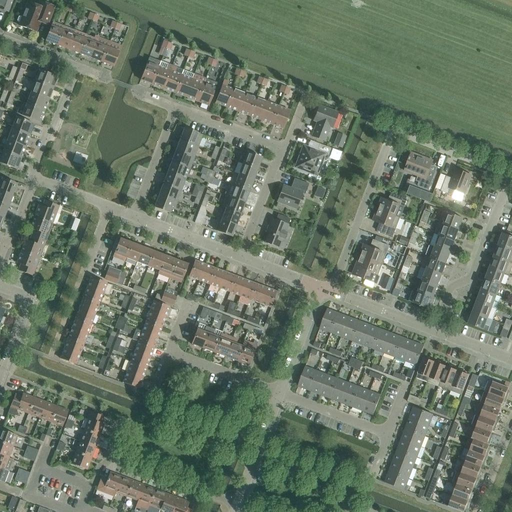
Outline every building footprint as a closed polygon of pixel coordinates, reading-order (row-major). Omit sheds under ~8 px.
[(0,0),(0,8),(9,12),(11,6),(13,0),(0,0)] [(42,19),(49,22),(55,7),(40,2),(38,6),(28,2),(22,17),(21,16),(19,17),(17,21),(18,22),(20,23),(19,26),(37,33),(42,19)] [(94,6),(91,12),(104,18),(107,12),(94,6)] [(113,21),(125,27),(128,20),(116,15),(113,21)] [(46,41),(57,45),(64,27),(53,22),(46,41)] [(76,31),(64,27),(57,45),(69,50),(76,31)] [(76,31),(69,50),(80,54),(87,35),(76,31)] [(94,38),(87,35),(80,54),(91,58),(99,37),(95,35),(94,38)] [(110,42),(99,37),(91,58),(102,62),(110,42)] [(122,46),(110,42),(102,62),(114,67),(119,52),(122,46)] [(161,62),(149,58),(141,80),(152,85),(159,67),(159,66),(161,62)] [(172,66),(161,62),(159,66),(159,67),(152,85),(164,89),(172,66)] [(240,62),(237,69),(250,73),(253,66),(240,62)] [(22,77),(25,71),(27,65),(23,63),(20,69),(18,75),(22,77)] [(182,75),(181,75),(175,72),(177,68),(172,66),(164,89),(175,93),(182,75)] [(38,76),(35,82),(53,89),(58,77),(37,69),(35,75),(38,76)] [(186,97),(195,75),(183,71),(181,75),(182,75),(175,93),(186,97)] [(195,75),(186,97),(197,102),(204,83),(205,79),(195,75)] [(197,102),(209,106),(217,84),(205,79),(204,83),(197,102)] [(216,103),(227,108),(234,89),(227,87),(229,81),(224,80),(222,85),(216,103)] [(53,89),(35,82),(31,93),(49,100),(53,89)] [(238,112),(245,94),(234,89),(227,108),(238,112)] [(49,100),(31,93),(27,104),(45,111),(49,100)] [(250,116),(257,98),(245,94),(238,112),(250,116)] [(257,98),(250,116),(261,120),(268,102),(257,98)] [(272,125),(279,106),(268,102),(261,120),(272,125)] [(18,110),(17,114),(41,123),(45,111),(27,104),(24,111),(20,109),(18,110)] [(290,110),(279,106),(272,125),(283,129),(290,110)] [(312,137),(325,141),(330,127),(333,128),(338,113),(319,106),(314,121),(318,122),(312,137)] [(17,117),(12,129),(30,136),(35,124),(17,117)] [(198,147),(198,146),(203,135),(184,128),(180,140),(198,147)] [(30,136),(12,129),(8,140),(26,147),(30,136)] [(334,145),(342,148),(346,137),(339,134),(334,145)] [(8,140),(4,151),(22,158),(26,147),(8,140)] [(198,147),(180,140),(176,151),(194,158),(198,147)] [(304,147),(296,167),(317,175),(324,155),(330,157),(333,149),(320,144),(317,152),(304,147)] [(0,162),(17,170),(22,158),(4,151),(0,149),(0,162)] [(340,152),(333,149),(330,157),(337,159),(340,152)] [(172,162),(190,169),(194,158),(176,151),(172,162)] [(247,152),(243,164),(258,169),(262,158),(247,152)] [(433,160),(412,153),(405,171),(419,176),(417,181),(420,182),(418,186),(429,190),(433,178),(427,176),(433,160)] [(190,169),(172,162),(167,174),(185,180),(190,169)] [(258,169),(243,164),(239,175),(253,180),(258,169)] [(456,170),(453,178),(447,176),(441,191),(454,196),(456,190),(465,194),(472,175),(456,170)] [(181,192),(185,180),(167,174),(163,185),(181,192)] [(239,175),(235,185),(234,186),(249,192),(253,180),(239,175)] [(0,191),(13,196),(17,184),(0,177),(0,191)] [(297,208),(303,194),(305,195),(309,184),(295,178),(291,189),(283,186),(278,201),(297,208)] [(230,184),(226,196),(245,203),(249,192),(234,186),(235,185),(230,184)] [(181,192),(163,185),(159,196),(177,203),(181,192)] [(317,187),(315,193),(323,196),(325,190),(317,187)] [(421,190),(418,198),(429,203),(432,194),(425,192),(421,190)] [(0,191),(0,203),(9,207),(13,196),(0,191)] [(206,194),(204,200),(208,202),(208,201),(212,202),(214,197),(206,194)] [(401,218),(404,208),(408,199),(395,194),(393,199),(389,200),(382,198),(379,206),(380,206),(379,210),(396,216),(401,218)] [(177,203),(159,196),(155,207),(169,213),(172,207),(175,208),(177,203)] [(241,214),(245,203),(226,196),(222,207),(226,208),(226,209),(241,214)] [(39,205),(35,217),(53,224),(59,207),(45,201),(43,207),(39,205)] [(0,216),(4,218),(9,207),(0,203),(0,216)] [(241,214),(226,209),(222,220),(237,226),(241,214)] [(394,237),(401,218),(396,216),(379,210),(378,213),(376,213),(373,221),(382,224),(382,227),(380,232),(394,237)] [(459,230),(462,231),(464,224),(462,223),(464,218),(444,211),(439,223),(459,230)] [(202,225),(206,214),(198,212),(194,223),(202,225)] [(280,248),(283,239),(284,239),(287,233),(286,232),(291,219),(278,214),(276,220),(272,218),(269,226),(271,227),(265,243),(280,248)] [(34,230),(32,236),(46,241),(53,224),(35,217),(30,229),(34,230)] [(237,226),(222,220),(218,232),(232,237),(237,226)] [(69,223),(66,229),(75,232),(77,226),(69,223)] [(455,242),(455,241),(459,230),(439,223),(435,234),(440,236),(455,242)] [(499,245),(498,246),(499,245),(511,250),(511,236),(503,233),(502,238),(499,237),(496,244),(499,245)] [(40,259),(46,241),(32,236),(30,242),(26,240),(22,252),(40,259)] [(455,242),(440,236),(435,247),(451,253),(455,242)] [(401,237),(399,243),(407,246),(409,240),(401,237)] [(132,243),(120,238),(113,257),(125,262),(126,258),(132,243)] [(383,265),(390,246),(377,241),(375,246),(373,247),(364,244),(361,252),(363,253),(361,257),(383,265)] [(126,258),(137,262),(143,247),(132,243),(126,258)] [(451,253),(435,247),(431,245),(426,256),(431,258),(447,264),(451,253)] [(498,246),(494,257),(511,263),(511,250),(499,245),(498,246)] [(143,247),(137,262),(149,266),(154,251),(143,247)] [(160,271),(166,256),(154,251),(149,266),(160,271)] [(33,276),(40,259),(22,252),(17,263),(21,265),(19,271),(33,276)] [(158,275),(169,279),(177,260),(166,256),(160,271),(158,275)] [(383,265),(361,257),(360,260),(359,259),(355,267),(358,268),(355,276),(376,283),(383,265)] [(510,275),(511,269),(511,263),(494,257),(490,268),(505,274),(506,273),(510,275)] [(447,264),(431,258),(427,269),(442,275),(447,264)] [(188,265),(177,260),(169,279),(181,284),(188,265)] [(189,277),(199,280),(206,265),(195,261),(189,277)] [(199,280),(209,284),(216,268),(206,265),(199,280)] [(209,284),(220,288),(226,272),(216,268),(209,284)] [(505,274),(490,268),(486,279),(501,285),(505,274)] [(442,275),(427,269),(423,281),(438,287),(442,275)] [(116,284),(118,279),(119,277),(108,272),(105,279),(116,284)] [(220,288),(230,292),(236,276),(226,272),(220,288)] [(230,292),(240,296),(246,280),(236,276),(230,292)] [(92,277),(88,287),(103,293),(107,283),(92,277)] [(501,285),(486,279),(482,290),(497,296),(497,295),(501,285)] [(240,296),(250,300),(256,284),(246,280),(240,296)] [(438,287),(423,281),(418,292),(434,298),(434,297),(438,287)] [(392,285),(384,282),(382,288),(390,291),(392,285)] [(250,300),(260,304),(266,288),(256,284),(250,300)] [(100,304),(103,293),(88,287),(84,298),(100,304)] [(277,292),(266,288),(260,304),(271,308),(277,292)] [(409,301),(430,309),(431,305),(434,305),(436,298),(434,297),(434,298),(418,292),(413,290),(409,301)] [(502,297),(497,295),(497,296),(482,290),(477,301),(497,309),(502,297)] [(161,300),(167,303),(174,305),(177,298),(164,293),(163,296),(161,300)] [(96,314),(100,304),(84,298),(80,308),(95,313),(96,314)] [(154,301),(150,311),(166,317),(170,307),(154,301)] [(477,301),(473,312),(473,313),(493,320),(497,309),(477,301)] [(92,324),(96,314),(95,313),(80,308),(76,318),(92,324)] [(209,310),(204,308),(201,316),(207,318),(209,310)] [(339,313),(328,309),(320,329),(331,333),(339,313)] [(150,311),(147,321),(162,327),(166,317),(150,311)] [(489,331),(493,320),(473,313),(473,312),(471,311),(468,318),(471,319),(469,324),(489,331)] [(250,317),(261,320),(263,315),(252,312),(250,317)] [(331,333),(342,337),(349,317),(339,313),(331,333)] [(234,320),(228,317),(227,322),(226,321),(225,323),(232,326),(234,320)] [(342,337),(353,341),(360,321),(349,317),(342,337)] [(88,334),(92,324),(76,318),(72,328),(88,334)] [(147,321),(143,332),(159,338),(162,327),(147,321)] [(353,341),(363,345),(371,325),(360,321),(353,341)] [(363,345),(374,349),(382,329),(371,325),(363,345)] [(192,344),(203,349),(211,328),(207,327),(205,332),(198,330),(192,344)] [(84,344),(88,334),(72,328),(68,338),(84,344)] [(215,353),(220,338),(214,336),(216,330),(211,328),(203,349),(215,353)] [(143,332),(137,329),(133,340),(139,342),(155,348),(159,338),(143,332)] [(374,349),(385,353),(392,333),(382,329),(374,349)] [(385,353),(396,357),(403,338),(392,333),(385,353)] [(220,338),(215,353),(226,357),(233,338),(222,334),(220,338)] [(81,354),(84,344),(68,338),(65,348),(81,354)] [(118,338),(115,345),(125,348),(127,342),(122,340),(118,338)] [(237,340),(233,338),(226,357),(237,361),(243,347),(242,346),(236,344),(237,340)] [(396,357),(406,361),(414,342),(403,338),(396,357)] [(139,342),(135,352),(151,358),(155,348),(139,342)] [(244,342),(242,346),(243,347),(237,361),(249,366),(256,346),(244,342)] [(425,346),(414,342),(406,361),(417,365),(425,346)] [(123,354),(125,348),(115,345),(113,350),(117,352),(123,354)] [(65,348),(61,359),(77,365),(81,354),(65,348)] [(135,352),(131,362),(147,368),(151,358),(135,352)] [(416,378),(428,383),(437,360),(430,357),(429,360),(424,358),(416,378)] [(375,359),(374,364),(386,367),(387,361),(375,359)] [(439,387),(441,382),(447,367),(443,365),(444,363),(437,360),(428,383),(439,387)] [(131,362),(127,372),(143,378),(147,368),(131,362)] [(108,365),(106,371),(103,377),(110,379),(114,369),(111,368),(112,366),(108,365)] [(451,368),(447,367),(441,382),(439,387),(450,391),(459,369),(452,366),(451,368)] [(317,371),(306,367),(299,386),(310,391),(317,371)] [(466,371),(459,369),(450,391),(462,396),(470,375),(465,373),(466,371)] [(310,391),(321,395),(328,375),(317,371),(310,391)] [(127,372),(124,383),(139,389),(143,378),(127,372)] [(475,388),(479,376),(474,374),(469,386),(475,388)] [(321,395),(331,399),(339,379),(328,375),(321,395)] [(331,399),(342,403),(350,383),(339,379),(331,399)] [(507,401),(507,400),(510,393),(508,392),(509,387),(494,382),(494,383),(489,381),(485,392),(507,401)] [(342,403),(352,407),(360,387),(350,383),(342,403)] [(352,407),(364,411),(371,391),(360,387),(352,407)] [(381,395),(371,391),(364,411),(374,415),(381,395)] [(480,403),(501,411),(502,406),(505,407),(507,401),(485,392),(480,403)] [(35,398),(23,394),(22,397),(16,394),(8,414),(15,416),(18,410),(29,414),(35,398)] [(408,401),(419,406),(421,401),(422,399),(410,395),(408,401)] [(29,414),(40,418),(46,402),(35,398),(29,414)] [(57,407),(46,402),(40,418),(51,422),(57,407)] [(480,403),(476,414),(499,423),(502,415),(499,415),(501,411),(480,403)] [(69,411),(57,407),(51,422),(63,426),(69,411)] [(430,426),(434,414),(414,407),(410,418),(430,426)] [(100,436),(105,425),(102,423),(104,417),(90,412),(87,419),(89,419),(85,430),(100,436)] [(499,423),(476,414),(472,426),(492,433),(494,429),(496,430),(499,423)] [(426,436),(430,426),(410,418),(406,429),(426,436)] [(460,426),(470,429),(472,421),(463,418),(460,426)] [(472,426),(471,427),(472,430),(475,432),(472,439),(475,440),(490,445),(491,445),(493,438),(491,437),(492,433),(472,426)] [(406,429),(402,440),(421,447),(426,436),(406,429)] [(2,430),(0,434),(0,442),(13,447),(18,436),(2,430)] [(96,447),(100,436),(85,430),(80,441),(96,447)] [(402,440),(398,450),(417,458),(421,447),(402,440)] [(470,451),(488,458),(491,450),(489,449),(490,445),(475,440),(470,451)] [(92,459),(96,447),(80,441),(76,453),(92,459)] [(0,455),(9,459),(9,458),(13,447),(0,442),(0,455)] [(26,452),(37,456),(39,451),(28,447),(26,452)] [(398,450),(393,461),(413,469),(416,470),(417,465),(415,464),(417,458),(398,450)] [(470,451),(466,461),(466,462),(482,468),(483,463),(486,464),(488,458),(470,451)] [(37,456),(26,452),(23,458),(35,462),(37,456)] [(87,470),(92,459),(76,453),(72,464),(87,470)] [(13,460),(9,458),(9,459),(0,455),(0,468),(8,471),(13,460)] [(465,466),(462,473),(480,480),(483,472),(480,471),(482,468),(466,462),(466,461),(462,460),(461,462),(462,465),(465,466)] [(393,461),(390,471),(409,479),(413,469),(393,461)] [(9,472),(8,471),(0,468),(0,481),(5,483),(9,472)] [(17,475),(28,479),(30,473),(19,469),(17,475)] [(390,471),(386,482),(407,491),(409,486),(407,485),(409,479),(390,471)] [(116,493),(116,492),(122,477),(110,472),(108,478),(102,476),(97,490),(115,497),(116,493)] [(462,473),(462,474),(457,472),(453,483),(473,490),(475,486),(477,487),(480,480),(462,473)] [(17,475),(15,480),(26,484),(28,479),(17,475)] [(116,493),(127,497),(133,481),(122,477),(116,492),(116,493)] [(127,497),(138,501),(144,485),(133,481),(127,497)] [(453,483),(452,485),(453,488),(456,489),(453,496),(471,502),(474,495),(472,494),(473,490),(453,483)] [(147,511),(150,505),(155,490),(144,485),(138,501),(136,507),(140,509),(140,508),(147,511)] [(150,511),(159,511),(161,509),(167,494),(155,490),(150,505),(147,511),(150,511)] [(161,509),(167,511),(172,511),(178,498),(167,494),(161,509)] [(453,496),(451,502),(449,501),(446,502),(445,505),(463,511),(464,511),(466,508),(469,509),(471,502),(453,496)] [(8,508),(13,511),(18,499),(12,497),(8,508)] [(189,502),(178,498),(172,511),(192,511),(193,510),(187,508),(189,502)] [(20,500),(16,511),(22,511),(26,502),(20,500)]
